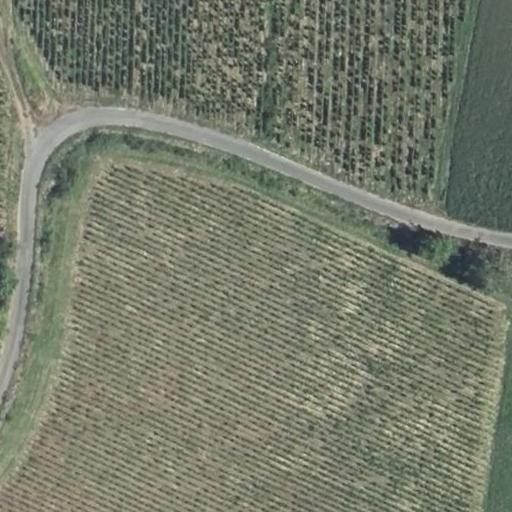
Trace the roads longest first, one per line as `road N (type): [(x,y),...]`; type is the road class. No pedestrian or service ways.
road 1 (unclassified): [(0,375),(20,302),(36,150),(71,124),(110,114),(167,125),(246,148),(413,219),(511,241)]
road 2 (track): [(3,0),(8,66),(36,150)]
